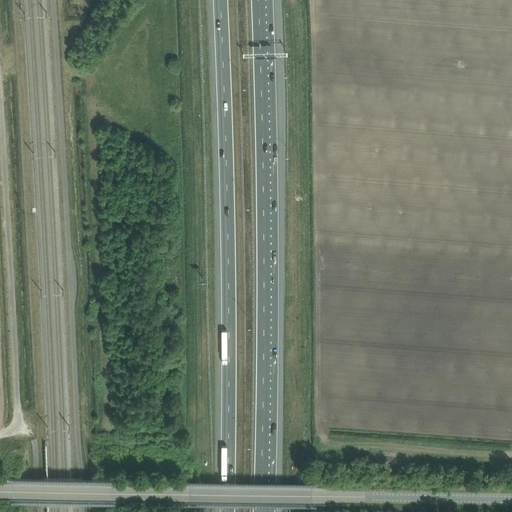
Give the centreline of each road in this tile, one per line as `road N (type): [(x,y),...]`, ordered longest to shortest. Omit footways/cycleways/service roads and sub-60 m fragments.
road 1 (motorway): [(219,0),(227,511)]
road 2 (motorway): [(260,511),(258,0)]
road 3 (track): [(0,436),(10,435),(15,408),(0,130)]
road 4 (unclassified): [(0,491),(315,496)]
road 5 (unclassified): [(511,499),(315,496)]
